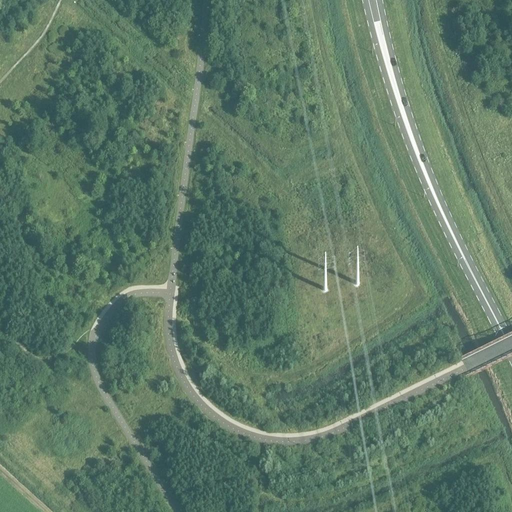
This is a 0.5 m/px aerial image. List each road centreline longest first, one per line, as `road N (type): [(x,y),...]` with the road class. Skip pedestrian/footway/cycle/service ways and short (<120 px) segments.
road 1 (primary): [(511,352),(403,117)]
road 2 (primary): [(366,0),(403,117)]
